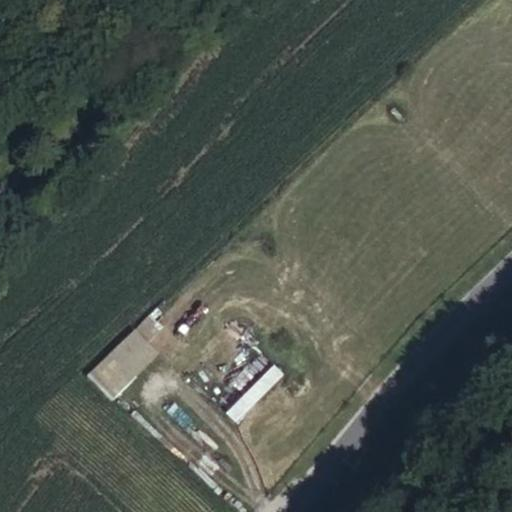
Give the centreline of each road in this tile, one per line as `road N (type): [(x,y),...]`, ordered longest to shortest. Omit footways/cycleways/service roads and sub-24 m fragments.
road 1 (tertiary): [(511,275),(443,341),(305,511)]
road 2 (track): [(380,511),(511,364)]
